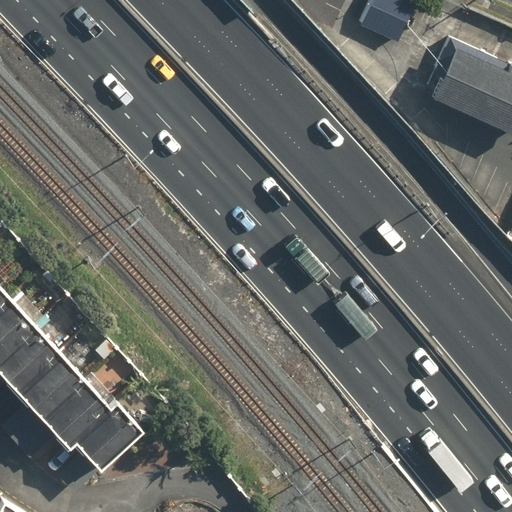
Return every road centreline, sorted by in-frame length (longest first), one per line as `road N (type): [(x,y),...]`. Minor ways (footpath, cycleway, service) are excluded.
road 1 (motorway): [(511,485),(377,322),(81,0)]
road 2 (motorway): [(157,0),(378,236),(511,395)]
road 3 (motorway): [(269,0),(511,285)]
road 4 (residential): [(141,504),(149,491),(189,477),(213,484),(244,511)]
